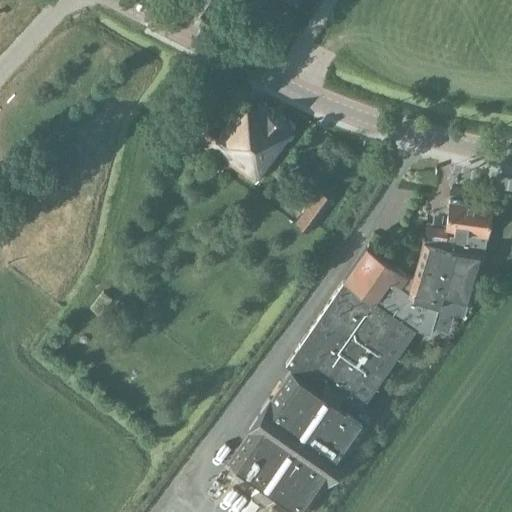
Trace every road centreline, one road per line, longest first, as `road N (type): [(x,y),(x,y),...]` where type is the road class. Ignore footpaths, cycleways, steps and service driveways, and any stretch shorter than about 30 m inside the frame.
road 1 (tertiary): [(511,160),(403,142),(109,0)]
road 2 (unknown): [(428,146),(387,187),(196,451)]
